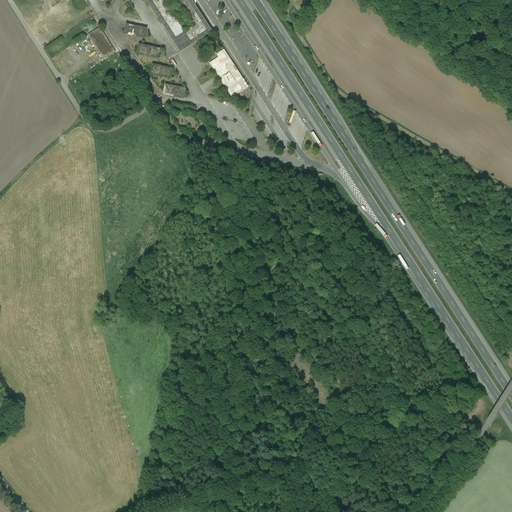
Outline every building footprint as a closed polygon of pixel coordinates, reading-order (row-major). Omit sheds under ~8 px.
[(209,31),(188,0),(149,0),(181,49),(209,31)] [(133,12),(128,4),(124,7),(129,14),(133,12)] [(125,35),(147,39),(149,28),(127,24),(125,35)] [(115,53),(99,28),(98,28),(88,35),(104,59),(104,60),(115,53)] [(140,45),(139,56),(160,59),(162,48),(140,45)] [(247,87),(224,51),(218,55),(219,58),(210,64),(232,97),(247,87)] [(91,68),(98,64),(94,58),(88,62),(91,68)] [(174,78),(175,67),(153,65),(152,75),(174,78)] [(186,99),(188,88),(166,84),(164,95),(186,99)] [(439,272),(436,274),(443,288),(446,286),(439,272)] [(474,327),(471,329),(476,340),(480,338),(474,327)]
